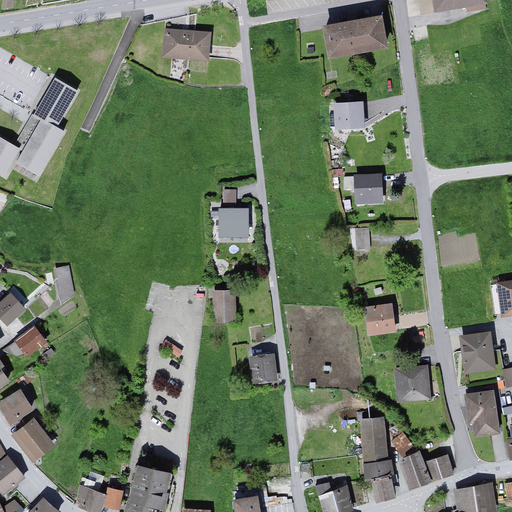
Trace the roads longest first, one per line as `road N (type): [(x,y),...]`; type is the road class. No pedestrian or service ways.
road 1 (residential): [(297,511),(237,0)]
road 2 (residential): [(419,180),(442,389),(467,478)]
road 3 (residential): [(395,0),(419,180)]
road 4 (residential): [(0,26),(158,0)]
